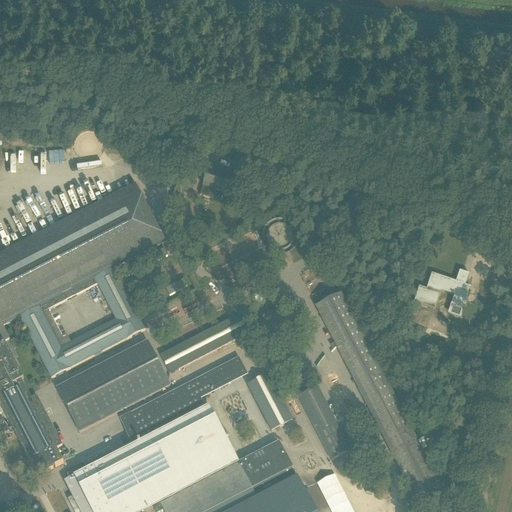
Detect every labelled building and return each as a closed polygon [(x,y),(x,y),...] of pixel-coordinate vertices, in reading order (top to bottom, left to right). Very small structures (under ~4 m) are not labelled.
[(210,165),(203,187),(231,197),(237,181),(216,175),(219,168),(210,165)] [(0,406),(37,478),(63,464),(56,450),(62,447),(37,397),(30,400),(11,362),(13,361),(6,346),(2,348),(0,344),(9,340),(3,327),(19,319),(51,380),(70,370),(102,353),(126,341),(145,331),(114,270),(165,243),(135,187),(0,256),(0,406)] [(164,250),(147,259),(150,266),(167,257),(164,250)] [(140,263),(122,272),(125,279),(143,270),(140,263)] [(432,276),(424,300),(433,303),(434,303),(436,297),(442,299),(445,291),(454,294),(456,289),(463,292),(465,285),(468,276),(460,273),(456,284),(432,276)] [(183,281),(166,291),(170,298),(187,288),(183,281)] [(155,287),(137,297),(141,304),(158,294),(155,287)] [(315,309),(416,504),(443,491),(342,295),(315,309)] [(277,304),(281,311),(288,308),(284,301),(277,304)] [(421,313),(416,325),(445,335),(449,323),(421,313)] [(160,357),(170,375),(249,334),(240,316),(160,357)] [(56,390),(55,390),(78,434),(170,386),(147,342),(56,390)] [(149,511),(160,507),(162,511),(234,511),(297,480),(279,444),(239,465),(209,408),(206,410),(201,401),(248,377),(239,359),(131,415),(130,414),(120,420),(131,449),(104,463),(97,466),(64,483),(79,511),(149,511)] [(248,387),(272,433),(293,422),(269,376),(248,387)] [(299,398),(331,462),(351,452),(318,388),(299,398)] [(101,458),(94,461),(97,466),(104,463),(101,458)] [(234,511),(315,511),(298,479),(297,480),(234,511)]
